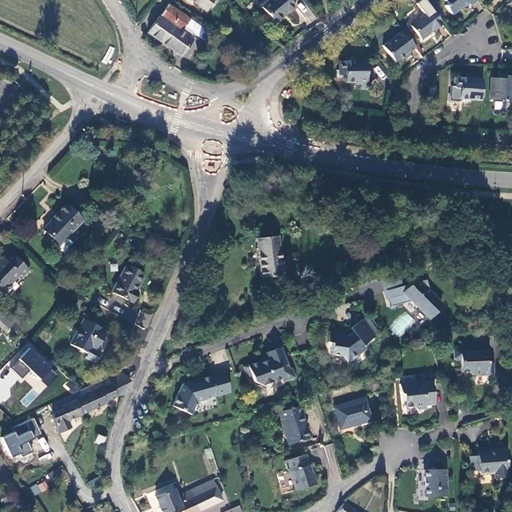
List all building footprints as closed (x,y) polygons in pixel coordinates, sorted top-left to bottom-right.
[(190,0),(206,11),(214,0),(190,0)] [(290,0),(268,0),(261,6),(275,22),(287,11),(289,13),(296,7),(290,0)] [(470,3),(474,0),(445,0),(447,1),(445,3),(451,12),(468,0),(470,3)] [(189,21),(168,5),(159,16),(147,32),(181,56),(193,41),(181,32),(189,21)] [(423,39),(443,24),(429,5),(409,21),(423,39)] [(394,60),(414,45),(402,28),(382,43),(394,60)] [(366,58),(339,59),(339,70),(345,70),(345,80),(360,81),(360,82),(366,81),(366,58)] [(511,100),(511,74),(505,74),(505,77),(491,76),(490,97),(503,99),(503,100),(511,100)] [(459,97),(480,98),(482,77),(454,75),(453,85),(459,86),(459,93),(459,97)] [(450,93),(459,93),(459,86),(453,85),(451,85),(450,93)] [(60,242),(81,219),(65,205),(56,215),(44,228),(60,242)] [(261,277),(282,276),(277,236),(256,239),(261,277)] [(29,270),(11,252),(5,260),(3,258),(0,261),(0,288),(1,289),(6,285),(7,287),(19,274),(22,277),(29,270)] [(111,292),(132,303),(138,292),(135,291),(144,275),(126,265),(111,292)] [(384,301),(387,300),(385,292),(401,288),(398,275),(379,280),(384,301)] [(401,288),(385,292),(387,300),(389,308),(410,302),(427,319),(440,305),(429,293),(425,281),(418,282),(416,281),(411,285),(401,288)] [(83,319),(70,345),(87,354),(85,358),(94,363),(100,353),(95,350),(104,332),(101,330),(102,329),(83,319)] [(373,337),(361,320),(347,330),(350,333),(343,337),(341,334),(328,332),(326,343),(330,344),(330,348),(329,347),(329,350),(330,351),(329,355),(341,357),(345,363),(364,350),(361,346),(373,337)] [(24,380),(32,388),(19,401),(26,407),(59,374),(28,343),(7,364),(14,371),(10,375),(20,384),(24,380)] [(488,351),(466,351),(465,347),(457,347),(455,351),(455,360),(458,362),(461,362),(462,372),(470,373),(473,375),(476,375),(476,376),(489,376),(489,374),(495,374),(494,363),(489,364),(488,351)] [(265,356),(258,363),(257,362),(242,367),(246,378),(250,376),(253,382),(268,389),(271,382),(282,379),(285,380),(293,378),(290,369),(287,369),(279,349),(264,353),(265,356)] [(118,396),(125,394),(131,381),(124,373),(109,380),(110,384),(75,400),(81,415),(106,403),(106,401),(118,396)] [(196,402),(229,393),(224,373),(208,377),(208,376),(182,384),(171,406),(191,415),(196,402)] [(372,394),(381,391),(382,377),(368,379),(372,394)] [(434,403),(432,378),(417,381),(417,382),(399,383),(400,392),(404,394),(404,407),(412,406),(416,408),(422,407),(424,404),(434,403)] [(67,421),(81,415),(75,400),(72,394),(48,405),(52,414),(51,414),(59,433),(70,428),(67,421)] [(364,398),(333,407),(340,429),(371,420),(364,398)] [(301,407),(276,411),(282,445),(302,442),(299,425),(300,424),(299,416),(302,416),(301,407)] [(34,417),(13,427),(14,431),(1,437),(11,460),(32,451),(28,440),(41,434),(34,417)] [(104,438),(98,435),(95,443),(102,445),(104,438)] [(43,451),(49,449),(44,437),(39,439),(43,451)] [(332,444),(325,445),(327,455),(333,454),(332,444)] [(211,448),(205,449),(207,459),(213,458),(211,448)] [(508,475),(506,449),(495,449),(495,452),(478,453),(479,455),(471,456),(472,475),(495,473),(495,475),(508,475)] [(305,455),(284,461),(287,472),(289,471),(296,492),(316,486),(312,474),(311,474),(305,455)] [(446,494),(446,467),(424,468),(424,494),(446,494)] [(95,477),(89,483),(95,488),(100,482),(95,477)] [(183,511),(196,511),(222,500),(213,480),(177,496),(174,489),(155,497),(161,511),(176,511),(183,510),(183,511)] [(33,494),(48,490),(46,481),(30,486),(33,494)] [(352,499),(347,505),(354,510),(358,503),(352,499)] [(347,505),(344,503),(336,511),(356,511),(354,510),(347,505)]
